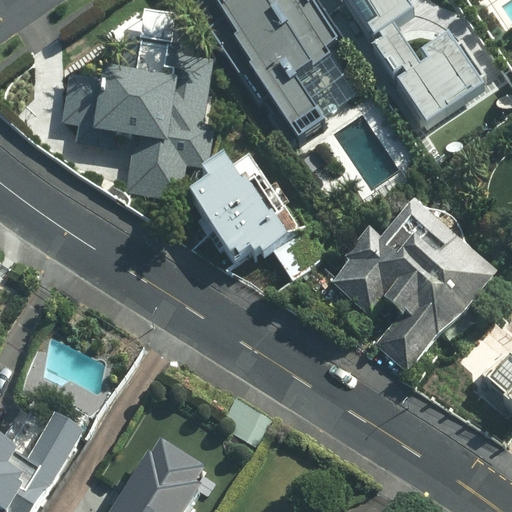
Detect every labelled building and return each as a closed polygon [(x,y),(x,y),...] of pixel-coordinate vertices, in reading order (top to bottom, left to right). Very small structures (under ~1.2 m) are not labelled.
[(315,0),(229,0),(252,35),(247,38),(312,139),(333,125),(302,78),(326,62),(322,57),(344,43),(315,0)] [(359,0),(381,32),(377,34),(438,128),(460,114),(459,112),(495,89),(459,36),(425,58),(404,27),(430,10),(423,0),(359,0)] [(133,36),(127,71),(113,68),(111,79),(75,73),(68,124),(83,127),(80,144),(96,147),(99,128),(104,129),(103,133),(142,138),(133,196),(187,204),(192,167),(214,170),(221,129),(210,127),(222,49),(133,36)] [(268,258),(300,239),(256,164),(249,168),(243,158),(218,172),(224,183),(203,195),(241,260),(262,248),(268,258)] [(334,278),(392,333),(379,347),(407,373),(419,361),(423,365),(505,278),(427,205),(391,243),(378,231),(334,278)] [(511,388),(511,368),(502,380),(511,388)] [(39,511),(89,429),(63,414),(37,458),(0,435),(0,511),(39,511)] [(147,479),(139,475),(116,511),(198,511),(199,511),(193,508),(216,470),(170,442),(147,479)]
